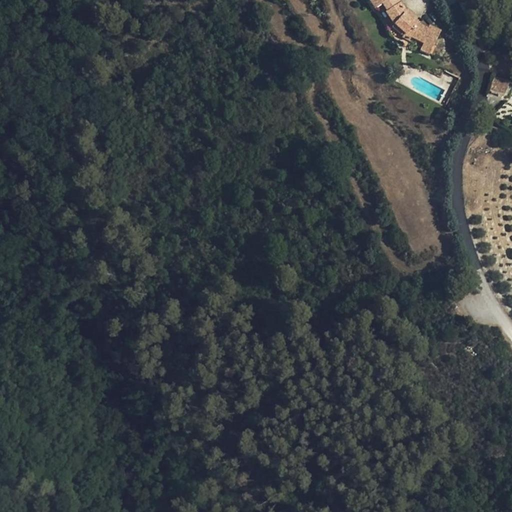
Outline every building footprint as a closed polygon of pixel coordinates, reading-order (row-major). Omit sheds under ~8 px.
[(374,10),(382,5),(378,0),(370,0),(368,1),(374,10)] [(378,0),(382,5),(387,12),(385,13),(394,25),(392,28),(403,39),(405,36),(410,38),(423,44),(432,49),(440,32),(429,26),(427,29),(416,24),(419,20),(416,17),(412,21),(408,17),(411,13),(408,10),(406,12),(397,0),(378,0)] [(412,21),(416,17),(411,13),(408,17),(412,21)] [(429,56),(432,49),(423,44),(419,52),(429,56)] [(495,78),(492,92),(504,95),(509,83),(495,78)] [(511,82),(502,100),(511,103),(511,82)]
